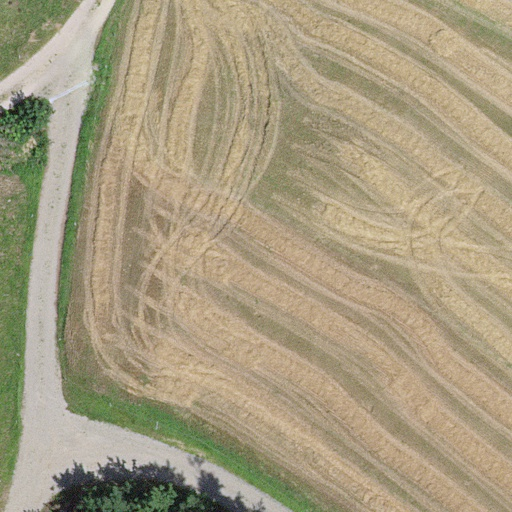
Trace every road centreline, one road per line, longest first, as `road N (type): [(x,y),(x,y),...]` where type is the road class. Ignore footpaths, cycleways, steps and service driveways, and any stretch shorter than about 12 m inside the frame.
road 1 (track): [(271,511),(165,448),(72,414),(35,367),(65,81)]
road 2 (track): [(0,114),(65,81),(98,0)]
road 3 (track): [(35,367),(9,511)]
